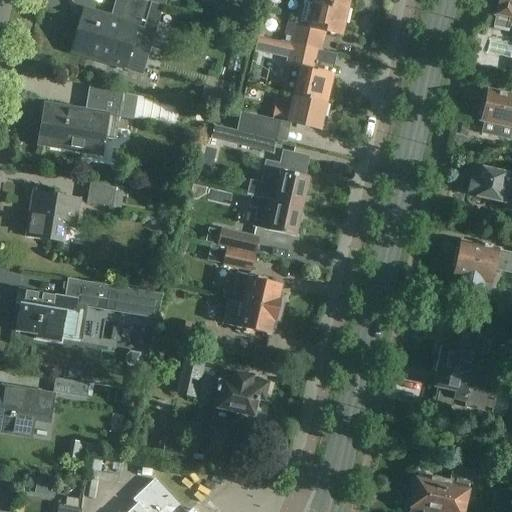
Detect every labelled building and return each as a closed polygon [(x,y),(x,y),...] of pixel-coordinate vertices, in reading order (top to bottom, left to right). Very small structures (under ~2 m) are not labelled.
[(138,28),(144,29),(155,32),(163,7),(152,3),(140,0),(126,0),(120,22),(84,11),(72,52),(126,67),(138,28)] [(342,36),(348,9),(307,0),(299,0),(294,23),(287,22),(283,37),(285,37),(284,41),(283,41),(282,43),(315,51),(321,52),(326,33),(342,36)] [(307,0),(348,9),(349,0),(307,0)] [(511,20),(511,0),(497,0),(492,28),(508,31),(511,20)] [(235,20),(249,23),(252,12),(238,8),(235,20)] [(315,51),(282,43),(278,42),(276,54),(293,58),(285,94),(290,95),(326,103),(333,76),(310,71),(315,51)] [(511,83),(511,84),(509,96),(486,92),(479,122),(486,123),(482,141),(508,146),(511,129),(511,128),(511,83)] [(41,145),(83,152),(101,156),(104,139),(116,141),(120,119),(132,120),(136,96),(124,93),(90,86),(85,112),(48,106),(41,145)] [(204,88),(199,105),(222,112),(227,94),(204,88)] [(320,131),(326,103),(290,95),(288,105),(292,106),(291,111),(275,107),(272,120),(240,113),(235,132),(237,133),(275,141),(280,122),(320,131)] [(147,105),(147,112),(138,111),(137,135),(176,136),(177,117),(156,116),(156,105),(147,105)] [(237,133),(235,132),(233,145),(272,154),(275,141),(237,133)] [(251,197),(303,208),(309,179),(304,178),(309,157),(282,151),(279,164),(265,161),(259,186),(254,185),(251,197)] [(472,177),(471,180),(466,182),(465,188),(469,193),(468,196),(505,204),(508,188),(511,188),(511,170),(511,176),(477,169),(475,177),(472,177)] [(117,187),(90,182),(87,204),(113,208),(117,187)] [(80,200),(34,193),(27,238),(39,240),(40,239),(62,243),(65,228),(75,229),(80,200)] [(296,237),(303,208),(251,197),(249,208),(256,209),(252,228),(296,237)] [(221,229),(217,246),(255,254),(259,237),(221,229)] [(511,273),(511,255),(460,244),(454,275),(458,276),(454,295),(488,302),(495,270),(511,273)] [(251,273),(255,254),(217,246),(217,247),(226,249),(222,266),(251,273)] [(236,284),(232,301),(245,303),(282,312),(285,301),(282,298),(283,294),(279,293),(281,285),(264,281),(264,278),(251,275),(250,277),(238,274),(236,284)] [(67,312),(86,316),(88,305),(158,318),(162,294),(72,280),(69,298),(19,289),(17,303),(21,304),(16,330),(37,334),(36,339),(61,344),(67,312)] [(245,303),(232,301),(227,299),(222,324),(229,325),(239,328),(238,331),(253,335),(253,331),(269,334),(271,326),(275,327),(276,324),(280,322),(282,312),(245,303)] [(0,321),(0,346),(11,347),(13,323),(0,321)] [(214,346),(218,330),(187,322),(183,338),(214,346)] [(441,346),(437,360),(451,364),(473,368),(476,352),(488,355),(491,343),(479,341),(479,338),(467,335),(466,340),(447,336),(444,347),(441,346)] [(131,362),(142,365),(145,350),(135,348),(130,352),(128,359),(131,362)] [(235,377),(219,373),(203,370),(206,357),(185,352),(175,394),(197,399),(202,377),(218,381),(216,389),(217,389),(216,393),(218,393),(214,408),(237,413),(236,416),(237,419),(240,422),(242,423),(245,424),(248,423),(251,421),(252,419),(253,417),(255,417),(259,398),(264,399),(268,384),(252,380),(252,377),(236,373),(235,377)] [(463,408),(491,414),(497,388),(484,385),(487,372),(472,369),(473,368),(451,364),(437,360),(435,372),(439,373),(436,386),(454,390),(453,397),(465,400),(463,408)] [(90,385),(56,380),(54,393),(88,399),(90,385)] [(3,389),(0,405),(0,432),(32,438),(35,421),(50,424),(55,398),(3,389)] [(83,464),(85,445),(73,443),(71,462),(75,463),(83,464)] [(184,466),(187,448),(164,444),(161,463),(184,466)] [(81,477),(83,464),(75,463),(73,476),(81,477)] [(461,511),(471,472),(454,468),(450,484),(418,477),(409,511),(461,511)] [(185,511),(155,480),(134,501),(138,505),(130,511),(185,511)] [(80,511),(83,501),(67,498),(66,507),(58,505),(56,511),(80,511)]
